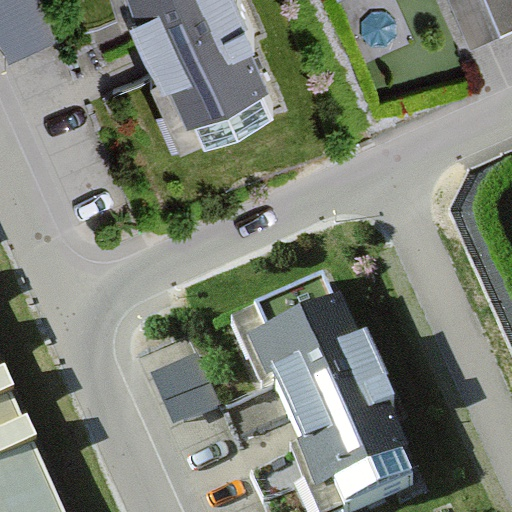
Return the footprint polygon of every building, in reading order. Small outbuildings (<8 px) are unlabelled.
[(0,0),(0,9),(6,34),(51,23),(45,0),(0,0)] [(265,108),(220,0),(103,0),(164,149),(265,108)] [(511,30),(511,0),(438,0),(460,51),(511,30)] [(320,286),(213,328),(286,511),(355,511),(403,493),(320,286)] [(203,343),(161,356),(176,406),(218,394),(203,343)] [(55,511),(0,384),(0,511),(55,511)]
